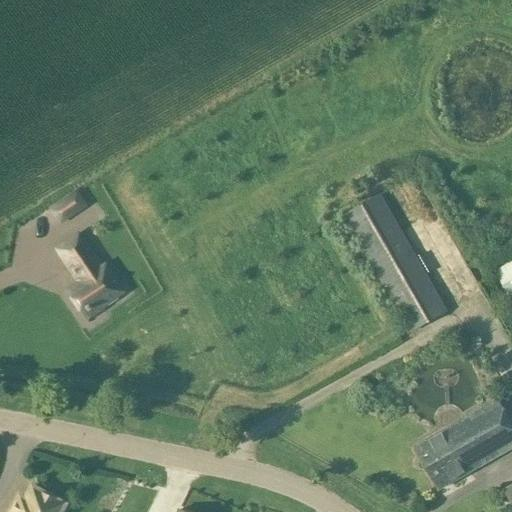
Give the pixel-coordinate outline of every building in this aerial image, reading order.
[(75,193),(50,210),(59,224),(84,207),(75,193)] [(410,335),(449,313),(381,194),(343,216),(410,335)] [(79,235),(56,249),(78,283),(62,293),(81,323),(124,296),(105,266),(101,269),(79,235)] [(511,259),(497,267),(511,297),(511,259)] [(511,380),(507,372),(499,377),(497,374),(487,380),(496,395),(500,392),(505,400),(511,395),(511,380)] [(511,423),(498,399),(450,427),(413,448),(438,492),(511,449),(511,423)] [(511,505),(511,485),(503,490),(511,505)] [(59,511),(63,505),(31,488),(24,501),(18,499),(11,511),(59,511)]
